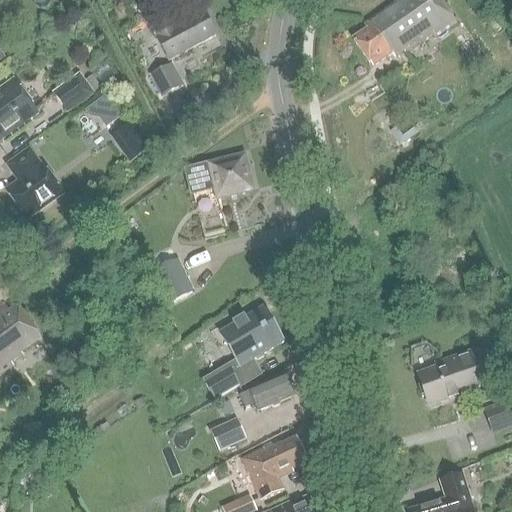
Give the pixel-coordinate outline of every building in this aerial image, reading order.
[(456,25),(438,0),(392,0),(395,4),(364,26),(367,32),(353,42),(372,70),(391,56),(394,61),(403,54),(405,56),(432,37),(434,40),(456,25)] [(176,28),(175,27),(168,13),(147,24),(155,38),(168,63),(193,50),(195,53),(201,56),(209,52),(213,53),(218,50),(220,46),(203,14),(176,28)] [(182,88),(170,65),(149,76),(161,99),(182,88)] [(51,93),(67,114),(93,94),(77,74),(51,93)] [(92,78),(86,82),(94,93),(101,89),(92,78)] [(0,144),(39,116),(14,81),(0,91),(2,94),(0,94),(0,144)] [(106,97),(85,113),(91,120),(100,121),(106,130),(121,118),(106,97)] [(130,124),(110,138),(130,165),(149,151),(130,124)] [(418,127),(403,138),(396,129),(389,133),(399,147),(421,132),(418,127)] [(41,169),(30,153),(9,168),(17,180),(19,179),(22,184),(7,194),(22,216),(34,208),(36,211),(41,212),(63,196),(43,168),(41,169)] [(244,158),(205,168),(183,174),(189,197),(215,190),(217,201),(252,192),(244,158)] [(179,260),(153,273),(169,305),(194,293),(179,260)] [(20,356),(19,354),(39,340),(17,310),(10,316),(4,308),(0,311),(0,374),(11,367),(9,364),(20,356)] [(220,336),(240,370),(283,344),(262,310),(245,320),(244,319),(232,326),(233,328),(220,336)] [(494,390),(481,352),(436,367),(437,371),(418,378),(421,387),(417,388),(421,400),(425,399),(428,408),(458,398),(460,402),(494,390)] [(254,368),(235,377),(240,388),(259,379),(254,368)] [(229,371),(205,386),(215,402),(239,388),(229,371)] [(281,404),(295,398),(291,389),(292,387),(289,382),(288,381),(286,376),(248,392),(249,394),(239,398),(245,412),(255,407),(257,414),(272,408),(274,409),(280,406),(281,404)] [(490,436),(511,428),(511,400),(481,412),(490,436)] [(224,419),(234,414),(229,403),(219,408),(224,419)] [(52,424),(60,418),(54,410),(46,416),(52,424)] [(235,421),(209,434),(218,453),(245,441),(235,421)] [(307,465),(295,440),(280,447),(280,446),(264,454),(264,452),(241,462),(260,504),(283,493),(278,481),(293,474),(292,472),(307,465)] [(30,483),(44,487),(48,470),(34,467),(30,483)] [(476,511),(463,473),(439,480),(445,503),(415,511),(476,511)] [(273,511),(313,511),(307,498),(291,506),(290,504),(273,511)]
